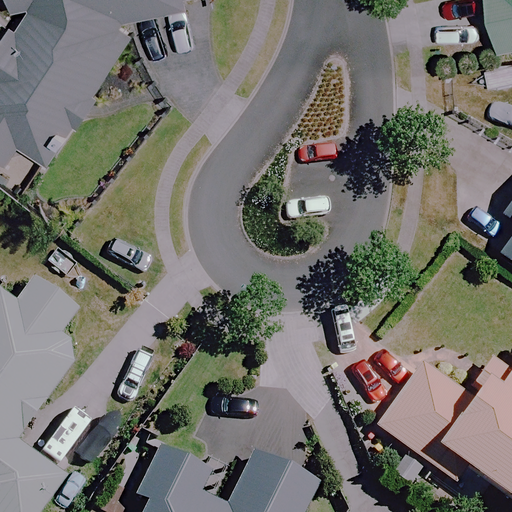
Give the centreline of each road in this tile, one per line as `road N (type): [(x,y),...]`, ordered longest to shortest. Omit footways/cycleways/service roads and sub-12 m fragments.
road 1 (residential): [(335,18),(353,62),(359,123),(357,243),(328,281),(274,282),(228,256),(239,178)]
road 2 (residential): [(239,178),(335,18)]
